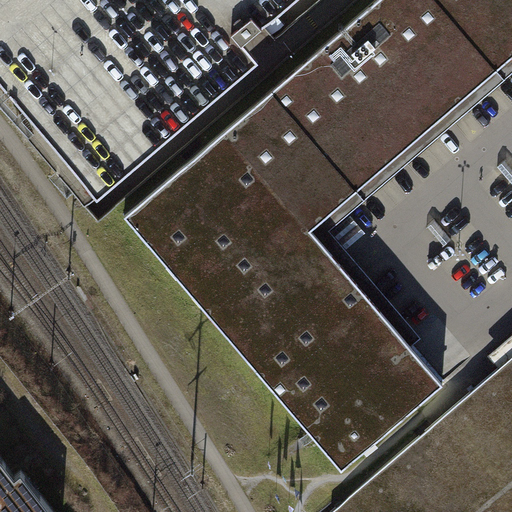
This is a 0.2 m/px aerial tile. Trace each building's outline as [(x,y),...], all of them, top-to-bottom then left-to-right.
[(243,39),(288,0),(0,0),(0,81),(97,195),(259,58),(243,39)] [(511,0),(373,0),(226,127),(311,227),(511,54),(511,0)] [(443,381),(311,227),(226,127),(124,215),(341,468),(443,381)] [(499,367),(331,511),(511,511),(511,332),(488,354),(499,367)] [(0,511),(50,511),(21,475),(16,479),(0,459),(0,511)]
